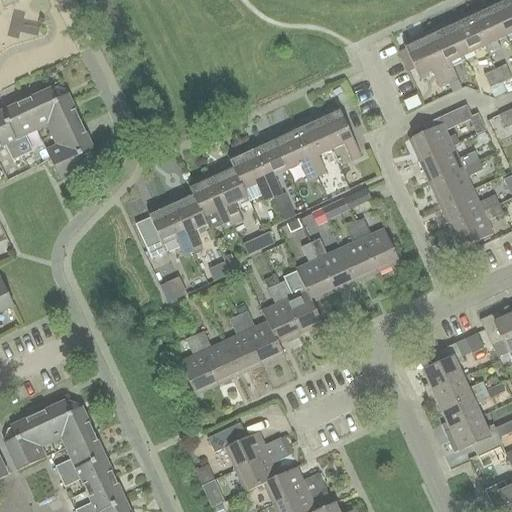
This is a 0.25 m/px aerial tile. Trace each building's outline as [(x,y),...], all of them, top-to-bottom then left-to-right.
[(511,34),(511,0),(500,0),(491,4),(506,37),(511,34)] [(506,37),(491,4),(469,15),(485,47),(506,37)] [(485,47),(469,15),(448,25),(463,57),(485,47)] [(450,63),(463,57),(448,25),(426,35),(449,84),(455,81),(458,80),(450,63)] [(449,84),(426,35),(404,45),(419,78),(432,72),(440,88),(449,84)] [(506,66),(495,71),(501,84),(511,79),(506,66)] [(501,84),(495,71),(485,76),(490,89),(501,84)] [(455,81),(449,84),(453,94),(462,90),(458,80),(455,81)] [(417,90),(414,91),(417,96),(419,101),(419,102),(422,101),(425,99),(420,88),(417,90)] [(51,89),(24,102),(37,130),(48,125),(53,136),(81,123),(68,96),(57,101),(51,89)] [(421,106),(419,101),(417,96),(404,102),(408,111),(421,106)] [(37,130),(24,102),(2,112),(23,157),(33,152),(26,136),(37,130)] [(469,120),(472,119),(466,107),(462,108),(456,111),(439,119),(442,125),(410,140),(420,163),(452,148),(447,135),(445,132),(469,120)] [(339,108),(316,118),(331,151),(344,145),(352,162),(361,157),(339,108)] [(511,126),(511,115),(510,111),(500,116),(506,129),(511,126)] [(23,157),(2,112),(0,113),(0,147),(5,145),(13,162),(23,157)] [(472,119),(469,120),(477,136),(486,132),(479,116),(472,119)] [(331,151),(316,118),(294,128),(317,177),(326,173),(318,157),(331,151)] [(87,167),(93,150),(81,123),(53,136),(57,146),(46,151),(60,180),(87,167)] [(317,177),(294,128),(273,138),(287,171),(300,165),(308,182),(317,177)] [(287,171),(273,138),(251,148),(273,198),(282,193),(275,177),(287,171)] [(273,198),(251,148),(228,159),(232,166),(244,191),(257,185),(264,202),(273,198)] [(430,185),(479,162),(475,153),(458,161),(452,148),(420,163),(430,185)] [(483,171),(479,162),(430,185),(440,206),(473,191),(467,178),(483,171)] [(248,198),(244,191),(232,166),(211,176),(233,225),(242,221),(235,205),(248,198)] [(192,193),(170,203),(193,252),(202,248),(194,232),(208,226),(209,229),(222,224),(224,229),(233,225),(211,176),(188,186),(192,193)] [(371,201),(366,189),(343,199),(349,212),(371,201)] [(450,228),(499,206),(495,197),(479,204),(473,191),(440,206),(450,228)] [(349,212),(343,199),(322,209),(327,221),(349,212)] [(184,256),(193,252),(170,203),(148,213),(150,218),(135,225),(151,258),(165,251),(163,246),(176,240),(184,256)] [(288,203),(278,208),(284,222),(292,219),(295,217),(288,203)] [(503,214),(499,206),(450,228),(460,251),(493,235),(487,222),(503,214)] [(322,209),(311,214),(316,226),(327,221),(322,209)] [(297,220),(286,225),(290,233),(301,228),(297,220)] [(364,220),(354,224),(377,273),(400,263),(384,230),(371,237),(364,220)] [(377,273),(354,224),(346,228),(353,245),(340,251),(355,283),(377,273)] [(269,233),(243,245),(248,256),(274,244),(269,233)] [(355,283),(340,251),(327,257),(320,240),(311,244),(334,293),(355,283)] [(334,293),(311,244),(302,248),(309,265),(296,271),(297,272),(306,292),(307,292),(312,303),(334,293)] [(231,256),(223,259),(229,272),(236,268),(234,263),(231,256)] [(322,325),(312,303),(307,292),(306,292),(297,272),(284,278),(286,282),(277,286),(300,335),(322,325)] [(0,278),(0,313),(14,307),(1,278),(0,278)] [(169,304),(186,296),(179,280),(161,288),(169,304)] [(300,335),(277,286),(268,290),(276,306),(262,313),(268,323),(278,345),(279,345),(300,335)] [(268,323),(255,329),(248,313),(239,317),(261,366),(284,356),(279,345),(278,345),(268,323)] [(511,315),(501,321),(497,313),(480,322),(492,347),(503,342),(509,354),(511,361),(511,315)] [(261,366),(239,317),(230,321),(237,337),(224,343),(240,376),(261,366)] [(240,376),(224,343),(211,349),(204,333),(195,337),(218,386),(240,376)] [(218,386),(195,337),(186,341),(194,357),(180,364),(195,396),(218,386)] [(471,338),(458,343),(464,357),(477,352),(471,338)] [(463,379),(457,367),(465,364),(456,344),(430,356),(435,367),(423,372),(429,385),(423,387),(427,395),(463,379)] [(441,412),(486,392),(483,384),(468,390),(463,379),(427,395),(431,403),(436,400),(441,412)] [(499,386),(486,392),(490,400),(503,394),(499,386)] [(490,400),(486,392),(441,412),(447,424),(441,426),(445,434),(481,418),(476,406),(490,400)] [(95,436),(82,408),(70,414),(65,402),(38,415),(51,443),(61,438),(67,449),(95,436)] [(41,448),(51,443),(38,415),(11,427),(16,439),(4,444),(17,472),(46,459),(41,448)] [(486,429),(481,418),(445,434),(449,442),(454,439),(460,452),(472,446),(477,457),(502,445),(500,440),(511,434),(511,423),(495,430),(493,426),(486,429)] [(258,434),(248,438),(241,424),(208,439),(215,454),(225,449),(236,471),(285,448),(280,439),(264,447),(258,434)] [(105,457),(95,436),(67,449),(72,460),(55,468),(60,478),(105,457)] [(287,436),(280,439),(285,448),(291,445),(287,436)] [(289,457),(285,448),(236,471),(246,494),(264,485),(278,478),(278,477),(272,465),(289,457)] [(115,479),(105,457),(60,478),(65,488),(81,481),(86,492),(115,479)] [(274,506),(323,483),(319,474),(303,482),(296,469),(278,477),(278,478),(264,485),(274,506)] [(100,511),(125,501),(115,479),(86,492),(92,504),(75,511),(100,511)] [(216,481),(203,487),(208,498),(221,491),(216,481)] [(511,511),(511,487),(508,489),(504,482),(485,491),(494,511),(506,511),(508,511),(507,511),(511,511)] [(327,492),(323,483),(274,506),(276,511),(316,511),(311,500),(327,492)] [(129,511),(125,501),(100,511),(129,511)]
